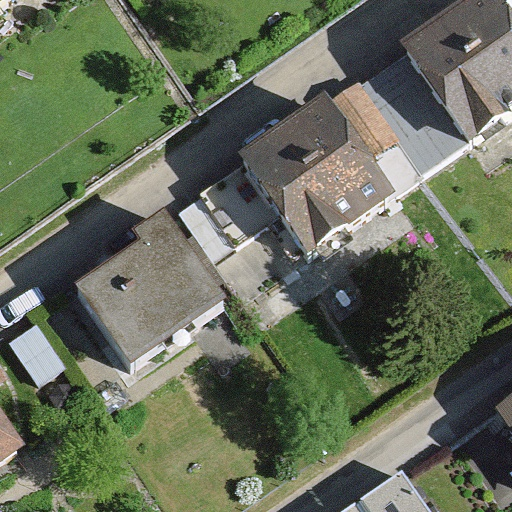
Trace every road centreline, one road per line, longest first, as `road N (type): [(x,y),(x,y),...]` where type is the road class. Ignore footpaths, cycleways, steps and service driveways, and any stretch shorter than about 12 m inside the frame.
road 1 (residential): [(0,293),(428,0)]
road 2 (residential): [(330,511),(511,381)]
